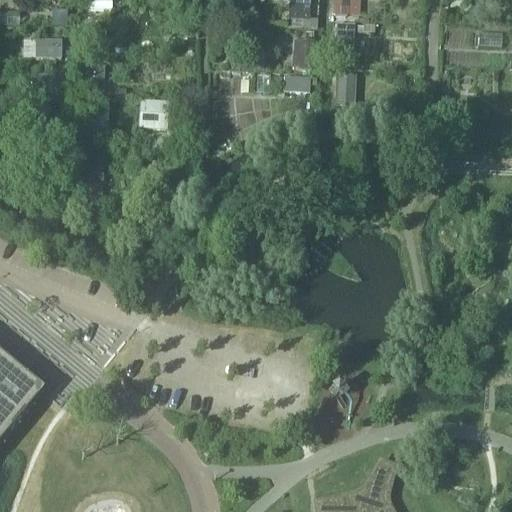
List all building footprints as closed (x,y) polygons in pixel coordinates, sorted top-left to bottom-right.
[(89,0),(89,12),(111,13),(110,0),(89,0)] [(288,0),(287,22),(313,23),(314,0),(288,0)] [(333,2),(333,19),(345,20),(345,2),(333,2)] [(52,17),(52,22),(62,22),(62,13),(56,13),(52,17)] [(86,27),(85,46),(102,46),(102,27),(86,27)] [(334,27),(333,57),(352,58),(353,27),(334,27)] [(374,27),(363,27),(363,36),(374,36),(374,27)] [(61,42),(34,42),(34,63),(61,63),(61,42)] [(292,43),(290,71),(312,73),(314,44),(292,43)] [(103,65),(85,65),(85,95),(103,95),(103,65)] [(35,78),(34,103),(60,104),(60,78),(35,78)] [(339,79),(338,110),(354,111),(355,80),(345,80),(339,79)] [(285,80),(284,96),(310,97),(310,89),(317,89),(317,81),(285,80)] [(511,80),(499,80),(499,106),(511,105),(511,80)] [(125,92),(114,92),(114,101),(125,101),(125,92)] [(139,104),(138,132),(166,133),(168,106),(139,104)] [(88,112),(87,130),(104,131),(105,113),(102,113),(93,113),(88,112)] [(84,169),(84,187),(85,187),(84,208),(101,209),(103,169),(84,169)] [(0,447),(43,396),(0,360),(0,447)] [(364,502),(317,508),(317,509),(318,509),(318,511),(382,511),(381,509),(395,475),(395,474),(394,475),(379,469),(380,468),(379,468),(364,502)]
